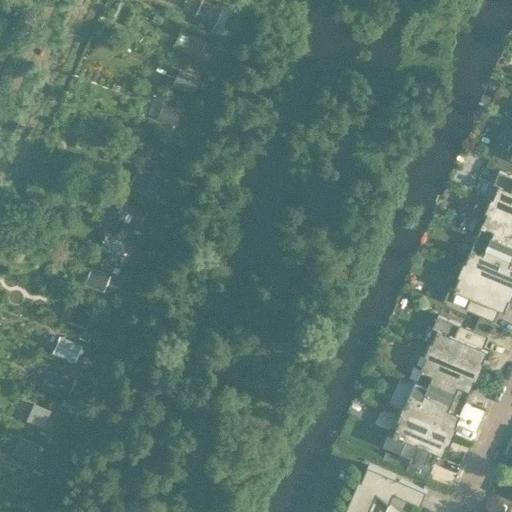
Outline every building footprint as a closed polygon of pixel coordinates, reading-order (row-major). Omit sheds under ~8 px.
[(214,24),(221,7),(203,0),(199,0),(193,16),(214,24)] [(199,58),(205,40),(189,34),(182,51),(199,58)] [(192,94),(198,76),(178,69),(172,86),(192,94)] [(174,125),(179,109),(162,103),(157,120),(174,125)] [(154,156),(161,141),(145,134),(139,149),(154,156)] [(143,192),(151,171),(135,165),(127,186),(143,192)] [(488,198),(485,204),(511,214),(511,176),(499,171),(494,184),(499,186),(493,200),(488,198)] [(136,227),(144,209),(125,201),(118,219),(136,227)] [(511,214),(485,204),(483,209),(488,211),(477,238),(511,252),(511,214)] [(119,258),(125,241),(104,233),(98,250),(119,258)] [(511,280),(511,252),(477,238),(466,265),(461,262),(458,268),(511,290),(511,284),(511,280)] [(103,292),(110,275),(90,267),(83,284),(103,292)] [(511,294),(511,290),(458,268),(456,273),(461,275),(455,289),(450,287),(445,300),(495,322),(506,294),(511,296),(511,294)] [(75,305),(69,321),(84,327),(90,312),(75,305)] [(427,342),(424,348),(480,371),(482,366),(477,364),(488,336),(438,315),(433,328),(438,330),(432,345),(427,342)] [(61,338),(55,354),(74,361),(80,346),(61,338)] [(480,371),(424,348),(422,353),(427,355),(416,382),(461,401),(472,374),(477,376),(480,371)] [(47,372),(41,387),(60,394),(66,379),(47,372)] [(461,401),(416,382),(404,409),(399,407),(397,412),(452,435),(454,430),(449,428),(461,401)] [(33,405),(27,420),(42,426),(48,411),(33,405)] [(431,470),(445,438),(450,440),(452,435),(397,412),(395,417),(400,419),(394,433),(389,431),(383,444),(411,456),(409,461),(406,470),(419,476),(423,467),(431,470)] [(38,446),(20,438),(13,453),(32,461),(38,446)] [(386,452),(383,458),(395,463),(397,457),(386,452)] [(390,504),(394,493),(421,505),(427,490),(368,465),(362,480),(360,478),(345,511),(371,511),(375,504),(373,503),(377,493),(390,504)]
